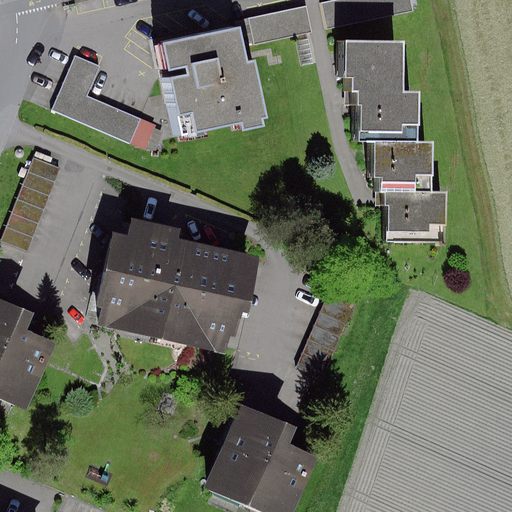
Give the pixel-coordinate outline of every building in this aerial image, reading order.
[(420,9),(418,0),(329,0),(334,25),(420,9)] [(314,4),(255,15),(260,40),(319,29),(314,4)] [(253,55),(247,21),(175,34),(192,127),(247,117),(248,122),(272,118),(270,110),(276,109),(265,52),(253,55)] [(411,36),(351,35),(351,72),(360,72),(360,87),(369,87),(368,101),(374,101),(373,138),(383,138),(383,172),(389,172),(389,186),(394,186),(393,201),(399,201),(398,228),(437,229),(437,219),(453,220),(454,186),(441,186),(442,134),(426,134),(427,84),(410,84),(411,36)] [(112,70),(85,56),(61,103),(133,140),(148,111),(103,88),(112,70)] [(59,168),(34,158),(2,241),(27,251),(59,168)] [(143,214),(142,222),(131,220),(112,320),(245,344),(263,245),(186,231),(187,223),(143,214)] [(378,268),(353,256),(307,355),(332,367),(378,268)] [(0,289),(0,394),(32,407),(63,334),(28,319),(34,304),(0,289)] [(302,511),(331,445),(250,410),(218,484),(284,511),(302,511)]
